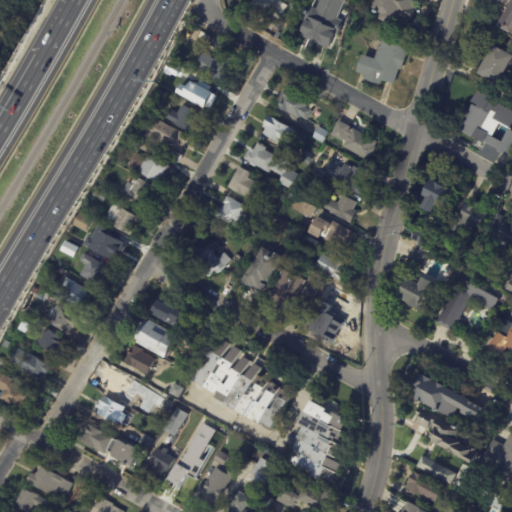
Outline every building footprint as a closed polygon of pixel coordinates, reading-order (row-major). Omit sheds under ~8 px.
[(275,0),(285,5),(278,19),(260,10),(261,9),(257,7),(252,17),(239,9),(243,0),(275,0)] [(340,11),(337,19),(342,21),(337,35),(334,34),(328,49),(314,43),(314,41),(300,36),(301,32),(298,31),(303,19),(305,20),(309,6),(316,9),(319,0),(347,0),(346,4),(343,3),(340,11)] [(420,0),(416,9),(417,9),(410,22),(397,14),(391,26),(376,18),(379,13),(370,8),(374,0),(420,0)] [(511,0),(511,29),(500,23),(505,14),(503,12),(509,0),(511,0)] [(25,20),(30,13),(36,16),(32,24),(25,20)] [(403,52),(402,54),(405,55),(401,68),(398,67),(392,84),(380,80),(379,84),(362,79),(364,75),(354,71),(360,55),(372,59),(376,47),(378,48),(382,35),(406,43),(403,52)] [(18,50),(13,48),(17,39),(22,42),(18,50)] [(511,57),(511,56),(501,74),(507,78),(501,88),(474,73),(490,44),(503,51),(509,40),(511,41),(511,57)] [(213,45),(237,57),(224,84),(203,73),(208,62),(216,65),(218,60),(207,55),(211,45),(213,45)] [(171,68),(174,63),(185,69),(182,74),(171,68)] [(221,94),(213,109),(182,92),(191,76),(199,81),(200,80),(222,92),(221,94)] [(310,101),(307,106),(313,110),(308,119),(302,116),(301,118),(281,107),(283,103),(280,101),(285,91),(290,94),(292,91),(310,101)] [(511,129),(507,127),(506,130),(501,127),(502,125),(501,124),(498,128),(492,124),(490,129),(490,130),(489,133),(488,132),(484,140),(476,136),(474,140),(455,130),(462,117),(467,120),(474,106),(476,107),(482,96),(511,112),(511,129)] [(202,117),(196,125),(199,127),(194,135),(167,117),(172,109),(180,114),(185,106),(202,117)] [(187,145),(184,150),(170,142),(169,144),(162,141),(161,144),(147,137),(150,132),(138,125),(146,111),(158,118),(159,117),(192,136),(187,145)] [(288,147),(266,133),(268,129),(264,127),(271,115),(297,131),(288,147)] [(351,126),(353,127),(352,130),(354,131),(355,128),(379,142),(376,147),(377,148),(370,160),(346,146),(348,142),(346,140),(346,141),(334,134),(342,120),(351,126)] [(322,127),(330,131),(324,142),(315,137),(321,126),(322,127)] [(141,145),(138,151),(127,146),(129,141),(141,145)] [(290,160),(295,163),(291,170),(301,176),(293,190),(280,183),(284,177),(272,170),(270,173),(246,158),(257,141),(268,148),(267,150),(279,158),(274,165),(278,167),(284,157),(290,160)] [(336,149),(330,161),(319,155),(325,143),(336,149)] [(183,153),(186,155),(183,163),(170,157),(174,149),(183,153)] [(312,167),(302,161),(308,151),(318,157),(312,167)] [(149,157),(151,154),(171,166),(161,183),(141,172),(130,166),(138,153),(148,159),(149,157)] [(368,183),(369,184),(363,196),(330,177),(336,166),(339,168),(342,163),(347,166),(348,164),(356,169),(356,167),(370,175),(366,182),(368,183)] [(233,181),(241,165),(256,173),(253,178),(267,186),(259,202),(230,186),(233,181)] [(314,172),(326,179),(319,190),(308,183),(314,172)] [(152,204),(150,206),(131,194),(137,184),(134,182),(138,175),(161,190),(152,204)] [(103,184),(107,179),(114,184),(110,189),(103,184)] [(433,182),(452,191),(448,199),(449,200),(445,208),(436,203),(430,215),(419,210),(425,198),(421,196),(429,179),(433,182)] [(93,196),(98,188),(109,195),(105,202),(93,196)] [(345,195),(358,202),(354,210),(358,212),(352,223),(332,213),(333,210),(327,207),(328,205),(326,204),(329,198),(340,203),(345,195)] [(248,206),(249,206),(238,227),(215,214),(220,206),(222,207),(226,202),(227,202),(230,196),(248,206)] [(295,210),(295,209),(301,197),(305,199),(304,201),(318,209),(312,219),(295,210)] [(479,204),(482,206),(479,211),(485,214),(468,249),(457,244),(460,237),(452,232),(454,228),(445,223),(450,213),(459,217),(465,205),(472,208),(475,202),(479,204)] [(131,213),(143,220),(133,237),(108,222),(112,215),(111,214),(116,205),(124,210),(124,209),(131,213)] [(259,223),(265,213),(275,219),(269,229),(259,223)] [(76,225),(82,214),(94,221),(87,232),(76,225)] [(334,223),(354,234),(346,249),(341,246),(339,251),(331,246),(331,245),(322,240),(323,238),(313,232),(322,217),(331,222),(331,221),(334,223)] [(511,222),(511,253),(510,257),(501,251),(503,247),(494,242),(496,239),(491,237),(502,217),(511,222)] [(263,239),(254,234),(258,227),(267,232),(263,239)] [(427,247),(409,239),(414,229),(432,237),(427,247)] [(122,239),(127,242),(116,261),(96,249),(101,241),(97,239),(101,233),(104,235),(107,230),(122,239)] [(317,249),(304,242),(307,235),(321,242),(317,249)] [(66,238),(76,243),(74,246),(77,248),(73,255),(61,248),(66,238)] [(279,249),(288,254),(287,257),(289,258),(273,285),(274,286),(271,291),(266,288),(265,290),(263,289),(261,293),(255,289),(255,290),(247,286),(250,281),(248,280),(268,247),(277,253),(279,249)] [(215,251),(226,264),(219,272),(216,270),(210,276),(197,264),(193,264),(193,248),(213,249),(215,251)] [(413,249),(427,257),(422,267),(407,259),(412,249),(413,249)] [(92,257),(112,270),(101,287),(80,278),(89,264),(83,260),(87,254),(92,257)] [(349,263),(346,268),(348,269),(346,272),(347,273),(342,281),(317,267),(325,254),(339,261),(340,258),(349,263)] [(306,281),(291,310),(268,298),(276,283),(282,286),(284,281),(282,280),(288,270),(300,276),(299,277),(306,281)] [(497,300),(491,311),(469,299),(456,323),(455,323),(450,331),(436,323),(459,280),(455,278),(458,273),(467,278),(465,282),(497,300)] [(438,288),(431,302),(422,297),(416,308),(396,297),(407,278),(417,284),(421,276),(431,281),(430,283),(438,288)] [(85,312),(78,307),(79,306),(64,297),(70,287),(66,285),(70,277),(97,293),(86,312),(85,312)] [(511,279),(511,294),(502,289),(509,277),(511,279)] [(339,286),(331,301),(320,296),(328,281),(339,286)] [(308,302),(300,298),(307,285),(317,291),(309,303),(308,302)] [(158,305),(159,303),(163,305),(164,303),(167,304),(170,299),(187,309),(182,317),(187,320),(182,328),(154,311),(158,305)] [(341,330),(334,343),(311,331),(327,301),(339,307),(335,314),(341,317),(340,320),(347,324),(344,329),(342,328),(341,330)] [(78,326),(76,329),(76,328),(71,335),(54,325),(62,311),(58,309),(60,305),(82,319),(78,326)] [(172,358),(145,343),(146,341),(142,339),(152,321),(156,323),(157,320),(184,335),(172,358)] [(511,351),(505,348),(499,358),(485,350),(495,332),(503,337),(511,320),(511,351)] [(64,350),(62,349),(58,356),(40,343),(50,328),(70,341),(64,350)] [(208,329),(219,336),(212,348),(201,341),(208,329)] [(7,348),(2,346),(6,337),(11,340),(7,348)] [(230,341),(235,344),(227,356),(230,358),(237,346),(245,351),(236,367),(239,368),(246,357),(254,362),(247,373),(250,375),(257,363),(267,369),(263,374),(296,394),(273,431),(216,396),(218,392),(198,380),(218,346),(220,347),(226,338),(230,341)] [(158,360),(150,375),(128,363),(131,356),(131,355),(133,350),(134,351),(137,346),(146,351),(144,353),(158,360)] [(49,376),(48,377),(47,377),(45,381),(24,369),(24,367),(14,361),(21,348),(54,366),(49,376)] [(31,405),(28,412),(3,398),(7,391),(1,388),(2,387),(0,385),(0,370),(16,380),(14,383),(37,396),(31,405)] [(142,389),(139,387),(132,400),(111,388),(116,379),(119,380),(122,375),(125,376),(127,372),(151,384),(147,392),(142,389)] [(469,401),(486,410),(479,423),(460,413),(461,411),(457,409),(452,419),(424,404),(424,405),(413,400),(417,393),(413,391),(415,387),(409,384),(411,381),(410,381),(413,375),(414,376),(416,372),(469,401)] [(185,389),(180,398),(170,393),(175,383),(185,389)] [(128,407),(125,413),(130,416),(125,424),(121,422),(120,424),(101,413),(103,410),(99,408),(103,402),(104,403),(108,396),(128,407)] [(338,457),(337,458),(342,461),(336,473),(338,474),(333,482),(325,478),(323,481),(289,461),(295,450),(293,448),(299,437),(301,437),(307,426),(301,423),(314,400),(329,409),(328,411),(332,414),(334,411),(347,418),(340,430),(344,432),(338,443),(344,447),(338,457)] [(427,439),(432,429),(415,421),(418,416),(416,414),(421,406),(467,431),(461,443),(478,452),(472,463),(427,439)] [(171,414),(165,424),(155,418),(161,408),(171,414)] [(177,436),(166,430),(179,408),(190,414),(177,436)] [(97,428),(114,437),(115,435),(142,451),(140,455),(142,456),(134,469),(120,461),(121,459),(109,452),(108,455),(106,455),(105,456),(96,451),(97,449),(83,441),(85,437),(84,436),(87,432),(88,432),(92,425),(97,428)] [(197,452),(188,447),(198,429),(207,434),(197,452)] [(511,434),(511,478),(509,484),(477,466),(491,440),(502,446),(509,433),(511,434)] [(140,444),(145,434),(155,440),(150,450),(140,444)] [(444,474),(424,465),(423,467),(414,462),(423,443),(451,456),(448,463),(449,463),(444,474)] [(158,470),(153,467),(155,464),(151,462),(160,448),(164,451),(166,447),(170,450),(168,453),(177,459),(166,477),(158,472),(158,471),(158,470)] [(222,465),(214,460),(220,450),(230,456),(224,466),(222,465)] [(456,472),(422,456),(416,469),(451,485),(456,472)] [(275,465),(250,508),(248,507),(245,511),(234,511),(235,511),(230,508),(235,498),(232,497),(236,490),(249,498),(253,490),(248,487),(255,475),(251,473),(257,463),(258,464),(262,457),(275,465)] [(207,468),(192,495),(171,484),(182,465),(194,472),(200,461),(208,466),(207,468)] [(54,473),(75,484),(69,495),(58,489),(55,495),(52,493),(52,494),(29,482),(34,473),(38,476),(43,466),(54,473)] [(220,468),(227,472),(229,470),(235,474),(217,505),(208,500),(208,501),(200,497),(217,467),(220,468)] [(449,487),(459,470),(472,477),(463,495),(449,487)] [(439,498),(436,505),(406,489),(408,484),(407,483),(411,474),(413,475),(414,473),(444,488),(439,498)] [(331,501),(325,511),(302,499),(300,502),(295,499),(292,506),(280,500),(288,486),(293,489),(298,479),(325,494),(327,490),(335,494),(331,501)] [(29,511),(17,506),(27,489),(51,503),(46,511),(41,511),(40,511),(41,509),(36,506),(33,511),(29,511)] [(460,508),(451,502),(455,495),(465,501),(460,508)] [(276,500),(278,501),(274,508),(264,503),(268,496),(276,500)] [(110,501),(116,504),(116,506),(128,511),(94,511),(103,497),(110,501)] [(490,500),(487,505),(482,502),(485,497),(490,500)] [(425,511),(406,503),(401,511),(425,511)]
